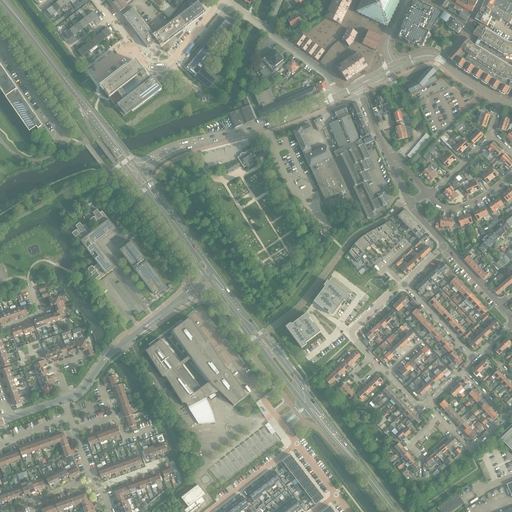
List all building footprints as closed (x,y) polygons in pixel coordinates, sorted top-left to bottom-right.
[(61,0),(60,0),(57,3),(61,8),(66,5),(61,0)] [(160,46),(205,11),(200,5),(204,1),(202,0),(189,0),(187,3),(191,6),(155,33),(153,35),(133,9),(123,16),(147,48),(156,41),(160,46)] [(303,31),(300,33),(293,43),(315,59),(320,62),(325,66),(347,82),(368,67),(385,31),(399,0),(332,0),(324,17),(325,18),(324,20),(305,34),(303,31)] [(430,33),(431,30),(443,13),(442,13),(433,8),(425,4),(424,4),(417,0),(416,1),(415,4),(413,8),(412,11),(410,15),(408,18),(407,22),(407,21),(406,22),(405,25),(403,29),(400,35),(400,36),(401,37),(404,38),(408,40),(408,42),(409,42),(414,45),(415,45),(416,44),(419,46),(422,47),(423,47),(426,40),(428,37),(430,34),(430,33)] [(467,22),(470,15),(463,10),(459,8),(445,0),(442,0),(440,5),(445,8),(446,7),(449,9),(448,10),(459,17),(467,22)] [(477,2),(477,1),(474,0),(457,0),(456,2),(468,10),(472,12),(477,2)] [(484,4),(483,5),(496,14),(511,25),(511,23),(511,16),(510,15),(511,15),(511,3),(506,0),(487,0),(487,1),(486,1),(485,5),(484,4)] [(124,2),(116,8),(120,12),(128,6),(124,2)] [(57,3),(52,7),(56,12),(61,8),(57,3)] [(483,5),(480,10),(481,10),(488,15),(492,17),(499,22),(502,18),(496,14),(483,5)] [(290,18),(287,20),(291,26),(300,21),(298,18),(308,12),(305,6),(294,12),(296,14),(290,18)] [(56,12),(52,7),(47,11),(47,10),(44,13),(50,21),(56,16),(54,14),(56,12)] [(488,26),(492,17),(488,15),(481,10),(479,14),(479,13),(479,14),(477,16),(477,17),(476,19),(476,20),(481,23),(487,26),(488,26)] [(94,12),(89,15),(93,21),(98,17),(94,12)] [(455,19),(444,12),(441,18),(447,22),(452,25),(450,28),(449,30),(452,32),(454,30),(458,34),(462,29),(465,26),(455,19)] [(89,15),(84,19),(88,24),(93,21),(89,15)] [(221,20),(208,36),(203,43),(201,41),(199,44),(200,46),(185,64),(186,65),(184,68),(195,77),(209,89),(218,77),(215,74),(212,77),(197,65),(231,24),(226,21),(226,20),(222,17),(220,19),(221,20)] [(84,19),(79,23),(83,28),(88,24),(84,19)] [(79,23),(75,27),(79,32),(83,28),(79,23)] [(478,40),(481,42),(481,41),(504,55),(511,56),(511,44),(509,43),(486,29),(486,28),(480,25),(474,35),(479,38),(478,40)] [(75,27),(70,30),(74,36),(79,32),(75,27)] [(107,29),(102,33),(106,38),(111,34),(107,29)] [(66,42),(74,36),(70,30),(62,37),(66,42)] [(102,33),(97,36),(101,42),(106,38),(102,33)] [(97,36),(93,40),(97,45),(101,42),(97,36)] [(508,78),(511,79),(511,66),(478,46),(479,45),(476,44),(475,45),(466,37),(448,57),(454,63),(465,51),(469,55),(508,78)] [(93,40),(88,44),(92,49),(97,45),(93,40)] [(88,44),(83,47),(87,53),(87,52),(89,54),(91,53),(90,51),(92,49),(88,44)] [(87,53),(83,47),(78,51),(82,56),(87,53)] [(257,64),(262,70),(265,68),(271,75),(274,72),(274,73),(278,78),(280,76),(276,71),(285,63),(283,60),(284,59),(282,57),(283,57),(280,54),(279,55),(276,50),(271,54),(272,54),(269,57),(267,55),(257,64)] [(508,96),(511,89),(511,87),(511,81),(511,79),(508,78),(469,55),(465,51),(454,63),(455,63),(457,65),(456,66),(461,69),(462,68),(463,69),(465,71),(465,72),(470,75),(470,74),(474,76),(473,77),(478,80),(479,79),(483,81),(482,82),(487,85),(488,84),(492,87),(491,88),(496,91),(496,90),(498,91),(500,92),(500,93),(505,95),(505,94),(508,96)] [(286,68),(288,70),(295,64),(292,61),(291,60),(283,67),(284,69),(286,68)] [(100,87),(103,91),(110,99),(123,117),(131,111),(132,112),(162,90),(158,85),(146,69),(143,71),(135,61),(127,67),(127,66),(100,87)] [(295,64),(288,70),(289,72),(287,74),(288,76),(298,67),(297,67),(297,66),(296,64),(295,64)] [(34,128),(36,127),(37,129),(41,126),(36,118),(38,117),(34,111),(32,113),(28,107),(24,101),(20,95),(16,90),(12,84),(8,78),(5,73),(6,71),(2,66),(0,67),(0,66),(0,89),(1,91),(2,92),(5,97),(5,98),(6,98),(9,103),(10,103),(13,108),(13,109),(14,109),(17,114),(17,115),(18,115),(21,120),(22,120),(25,125),(25,126),(29,131),(29,132),(31,131),(30,131),(32,129),(34,128)] [(419,80),(407,86),(411,94),(437,80),(433,74),(434,73),(431,74),(427,70),(419,80)] [(315,84),(313,85),(315,89),(317,88),(319,93),(319,94),(329,90),(325,80),(316,84),(315,84)] [(315,89),(313,85),(274,102),(273,101),(274,101),(274,100),(273,100),(271,96),(263,99),(266,105),(256,109),(257,112),(260,119),(317,94),(319,93),(317,88),(315,89)] [(402,91),(393,95),(402,121),(421,115),(416,103),(407,106),(402,91)] [(379,96),(374,98),(376,103),(375,103),(376,107),(377,106),(377,107),(379,106),(380,110),(384,109),(383,105),(384,104),(383,101),(382,101),(381,98),(380,98),(379,96)] [(237,111),(243,125),(257,119),(247,97),(242,100),(245,108),(237,111)] [(348,105),(355,122),(363,119),(363,118),(363,119),(355,102),(349,105),(348,105)] [(329,124),(330,126),(339,148),(359,140),(349,116),(344,105),(333,110),(336,117),(338,120),(329,124)] [(234,128),(243,125),(237,111),(228,115),(234,128)] [(481,118),(481,119),(488,122),(489,119),(488,118),(490,115),(482,113),(480,117),(481,118)] [(502,120),(501,123),(508,125),(508,124),(511,125),(511,118),(511,119),(511,120),(504,117),(503,120),(502,120)] [(318,119),(314,121),(318,131),(323,129),(318,119)] [(363,119),(355,122),(358,128),(357,129),(358,134),(360,133),(362,138),(365,144),(368,143),(370,142),(372,141),(370,134),(368,130),(367,127),(363,119)] [(488,122),(481,119),(480,120),(475,119),(474,123),(477,125),(485,127),(486,124),(487,125),(488,122)] [(463,123),(457,129),(459,131),(463,127),(464,128),(466,126),(463,123)] [(508,125),(501,123),(500,126),(501,126),(500,129),(507,132),(509,127),(507,127),(508,125)] [(325,200),(333,196),(346,190),(331,157),(332,157),(327,146),(312,152),(310,149),(311,149),(304,135),(312,131),(308,124),(301,128),(301,127),(298,128),(298,127),(295,128),(296,129),(292,131),(302,152),(303,152),(304,156),(309,168),(310,167),(325,200)] [(475,133),(474,134),(479,140),(481,138),(481,137),(483,135),(478,129),(477,129),(474,127),(471,130),(475,133)] [(396,134),(388,141),(391,145),(399,137),(396,134)] [(479,140),(474,134),(473,135),(472,134),(468,138),(474,144),(476,142),(477,142),(479,140)] [(399,137),(391,145),(394,148),(402,141),(399,137)] [(460,142),(459,144),(465,150),(469,146),(462,139),(459,141),(460,142)] [(361,140),(334,152),(361,211),(357,213),(361,222),(375,216),(372,212),(386,205),(385,203),(389,200),(384,192),(378,195),(379,198),(373,201),(364,183),(369,181),(365,171),(369,169),(365,160),(369,158),(361,140)] [(402,141),(394,148),(397,152),(406,144),(402,141)] [(492,152),(493,153),(498,147),(496,145),(495,145),(493,143),(487,149),(491,152),(492,152)] [(406,144),(397,152),(401,155),(409,148),(406,144)] [(465,150),(459,144),(457,145),(456,144),(453,147),(460,154),(465,150)] [(498,147),(493,153),(494,154),(493,154),(496,158),(502,152),(500,150),(500,149),(498,147)] [(409,148),(401,155),(404,159),(412,151),(409,148)] [(241,156),(240,155),(239,155),(240,156),(237,158),(244,168),(247,166),(248,169),(256,164),(255,161),(257,159),(251,150),(251,149),(245,153),(244,152),(243,153),(244,154),(241,156)] [(412,151),(404,159),(407,163),(416,155),(412,151)] [(447,155),(446,157),(452,163),(456,159),(449,151),(446,154),(447,155)] [(428,153),(424,157),(427,161),(432,157),(428,153)] [(416,155),(407,163),(411,167),(419,158),(416,155)] [(503,163),(504,164),(510,159),(508,156),(507,157),(505,155),(499,161),(502,164),(503,163)] [(452,163),(446,157),(444,158),(443,157),(440,160),(447,167),(452,163)] [(225,168),(228,173),(240,166),(237,161),(225,168)] [(422,173),(426,178),(433,172),(432,170),(433,170),(430,167),(422,173)] [(489,171),(487,173),(493,179),(497,176),(491,168),(489,170),(489,171)] [(433,172),(426,178),(430,182),(438,176),(435,173),(434,173),(433,172)] [(493,179),(487,173),(485,174),(484,173),(482,175),(488,183),(493,179)] [(473,183),(471,184),(474,192),(480,189),(476,180),(473,182),(473,183)] [(474,192),(471,184),(468,185),(468,184),(465,185),(469,195),(474,192)] [(444,193),(447,198),(454,192),(453,190),(454,190),(451,186),(444,193)] [(511,197),(506,191),(502,195),(508,203),(511,201),(510,200),(511,197)] [(454,192),(447,198),(451,202),(459,196),(456,193),(455,193),(454,192)] [(498,198),(493,201),(498,208),(501,207),(501,208),(504,206),(498,198)] [(498,208),(493,201),(488,205),(494,213),(496,211),(496,210),(498,208)] [(485,207),(479,209),(483,217),(486,216),(486,217),(489,216),(485,207)] [(76,237),(75,237),(75,238),(77,236),(91,255),(98,264),(93,267),(92,266),(92,267),(89,269),(91,273),(91,274),(92,273),(93,275),(90,277),(93,281),(92,281),(96,279),(98,281),(115,268),(113,265),(112,263),(107,257),(96,243),(98,242),(105,237),(111,232),(113,231),(116,229),(113,225),(102,211),(100,213),(97,209),(97,210),(98,210),(94,213),(96,216),(94,217),(93,217),(94,217),(91,220),(93,224),(94,223),(98,228),(91,233),(85,224),(82,226),(80,223),(80,224),(77,226),(79,229),(77,230),(76,230),(77,231),(73,233),(76,237)] [(483,217),(479,209),(473,212),(478,221),(481,220),(480,219),(483,217)] [(400,219),(401,220),(408,214),(404,210),(397,216),(398,217),(398,218),(400,220),(400,219)] [(408,214),(401,220),(402,221),(401,221),(403,223),(404,223),(404,224),(411,217),(408,214)] [(470,214),(464,216),(467,224),(469,223),(470,224),(473,223),(470,214)] [(467,224),(464,216),(458,218),(461,227),(464,226),(464,225),(467,224)] [(411,217),(404,224),(405,225),(407,227),(408,228),(415,221),(411,217)] [(387,222),(385,224),(393,233),(397,230),(389,221),(387,222)] [(415,221),(408,228),(409,228),(408,229),(410,231),(411,230),(411,231),(418,225),(415,221)] [(501,228),(505,232),(511,227),(507,223),(503,226),(501,223),(499,225),(501,228)] [(382,226),(380,227),(388,235),(389,236),(393,233),(385,224),(382,226)] [(418,225),(411,231),(412,232),(414,235),(414,234),(415,235),(422,229),(418,225)] [(377,228),(376,229),(384,238),(383,238),(384,239),(388,235),(380,227),(377,228)] [(501,228),(496,233),(500,237),(505,232),(501,228)] [(373,231),(371,231),(379,240),(380,241),(381,240),(383,242),(385,240),(384,239),(383,238),(384,238),(376,229),(373,231)] [(422,229),(415,235),(416,236),(415,236),(417,238),(418,238),(419,239),(425,232),(422,229)] [(369,232),(366,234),(374,243),(375,244),(379,240),(371,231),(369,232)] [(491,235),(489,237),(494,242),(500,237),(496,233),(493,236),(491,235)] [(363,236),(362,237),(370,245),(370,246),(374,243),(366,234),(363,236)] [(487,241),(485,243),(488,247),(494,242),(489,237),(487,235),(484,238),(487,241)] [(359,240),(358,240),(366,249),(370,246),(370,245),(362,237),(360,239),(359,240)] [(356,243),(354,244),(362,253),(363,252),(366,249),(358,240),(357,241),(356,243)] [(136,272),(153,294),(155,296),(156,295),(167,288),(131,241),(125,246),(126,247),(124,248),(124,247),(120,250),(126,258),(134,269),(134,270),(136,272)] [(488,247),(485,243),(479,248),(483,253),(488,247)] [(353,246),(351,248),(361,258),(365,255),(363,253),(363,252),(362,253),(354,244),(353,246)] [(427,246),(422,250),(427,255),(431,250),(427,246)] [(361,258),(351,248),(349,251),(348,253),(358,263),(362,259),(361,258)] [(422,250),(418,254),(422,259),(427,255),(422,250)] [(418,254),(414,258),(418,263),(422,259),(418,254)] [(465,260),(469,265),(474,261),(471,258),(473,256),(471,254),(469,256),(465,260)] [(414,258),(410,262),(414,267),(418,263),(414,258)] [(474,261),(469,265),(474,270),(478,266),(474,261)] [(500,269),(504,265),(500,261),(495,265),(500,269)] [(410,262),(405,266),(410,270),(414,267),(410,262)] [(438,267),(442,272),(443,273),(447,268),(448,269),(448,268),(442,262),(442,263),(437,267),(438,267)] [(410,270),(405,266),(401,270),(405,275),(410,270)] [(478,266),(474,270),(479,275),(483,271),(478,266)] [(438,267),(433,272),(438,277),(442,272),(438,267)] [(483,271),(479,275),(484,280),(488,276),(490,274),(488,272),(486,274),(483,271)] [(433,272),(429,276),(433,281),(438,277),(433,272)] [(451,272),(446,276),(449,280),(454,275),(451,272)] [(429,276),(424,280),(429,285),(433,281),(429,276)] [(450,282),(454,287),(460,281),(456,277),(450,282)] [(331,278),(317,296),(336,310),(350,292),(331,278)] [(424,280),(420,284),(425,289),(429,285),(424,280)] [(460,281),(454,287),(458,291),(464,285),(460,281)] [(505,282),(499,287),(503,291),(508,286),(505,282)] [(425,289),(420,284),(416,288),(420,293),(425,289)] [(464,285),(458,291),(462,295),(468,290),(464,285)] [(503,291),(499,287),(496,289),(494,287),(492,289),(494,291),(498,295),(503,291)] [(468,290),(462,295),(466,299),(472,294),(468,290)] [(472,294),(466,299),(470,303),(476,298),(472,294)] [(51,306),(55,305),(59,297),(54,298),(53,296),(48,298),(51,306)] [(404,296),(398,301),(403,307),(409,302),(404,296)] [(59,297),(55,305),(56,308),(64,305),(63,301),(60,302),(59,297)] [(429,302),(433,306),(437,302),(433,298),(429,302)] [(476,298),(470,303),(474,308),(480,302),(476,298)] [(403,307),(398,301),(393,306),(398,312),(403,307)] [(437,302),(433,306),(437,311),(441,306),(437,302)] [(480,302),(474,308),(478,312),(484,307),(480,302)] [(64,305),(56,308),(57,312),(66,316),(64,311),(66,310),(64,305)] [(21,306),(16,308),(19,316),(21,315),(22,317),(24,316),(21,306)] [(441,306),(437,311),(441,315),(445,311),(441,306)] [(484,307),(478,312),(482,316),(488,311),(484,307)] [(11,310),(6,312),(8,319),(11,318),(11,320),(14,319),(11,310)] [(415,320),(417,318),(421,314),(416,310),(412,313),(414,316),(413,318),(415,320)] [(392,311),(387,315),(391,320),(396,315),(392,311)] [(445,311),(441,315),(445,319),(449,315),(445,311)] [(6,312),(0,314),(1,315),(4,323),(7,322),(6,320),(8,319),(6,312)] [(57,312),(54,313),(57,322),(61,320),(61,318),(66,316),(57,312)] [(51,313),(49,314),(48,314),(52,324),(57,322),(54,313),(51,314),(51,313)] [(46,315),(46,316),(44,317),(47,325),(52,324),(48,314),(46,315)] [(421,314),(417,318),(421,323),(425,319),(421,314)] [(304,315),(286,329),(300,347),(318,333),(304,315)] [(387,315),(383,319),(387,324),(391,320),(387,315)] [(449,315),(445,319),(449,323),(453,319),(449,315)] [(41,317),(39,317),(38,318),(41,327),(47,325),(44,317),(41,318),(41,317)] [(35,319),(36,320),(33,321),(36,329),(41,327),(38,318),(35,319)] [(213,414),(212,412),(212,410),(211,409),(210,407),(209,405),(206,398),(209,396),(211,399),(217,395),(214,392),(217,390),(234,405),(246,396),(230,370),(229,370),(226,370),(210,344),(209,344),(206,343),(190,318),(172,331),(173,331),(190,355),(180,363),(161,340),(161,339),(146,351),(162,377),(163,377),(166,378),(182,403),(183,403),(186,404),(199,424),(215,423),(215,421),(215,419),(214,416),(213,414)] [(383,319),(379,323),(383,328),(387,324),(383,319)] [(425,319),(421,323),(424,326),(422,327),(424,330),(430,324),(425,319)] [(453,319),(449,323),(453,328),(457,323),(453,319)] [(495,320),(490,324),(494,329),(499,325),(495,320)] [(29,322),(28,323),(26,323),(30,333),(35,331),(32,323),(30,324),(29,322)] [(379,323),(374,327),(378,332),(383,328),(379,323)] [(457,323),(453,328),(457,332),(461,328),(457,323)] [(430,324),(424,330),(423,330),(425,333),(428,330),(430,333),(434,329),(430,324)] [(490,324),(486,328),(490,333),(494,329),(490,324)] [(19,326),(18,326),(16,327),(20,336),(25,334),(22,327),(22,326),(19,327),(19,326)] [(14,328),(14,329),(11,330),(14,338),(20,336),(16,327),(14,328)] [(374,327),(370,331),(374,336),(378,332),(374,327)] [(461,328),(457,332),(461,336),(465,332),(461,328)] [(486,328),(482,332),(486,337),(490,333),(486,328)] [(434,329),(430,333),(435,338),(439,334),(434,329)] [(374,336),(370,331),(365,336),(370,340),(374,336)] [(411,331),(406,335),(411,340),(415,336),(411,331)] [(482,332),(477,336),(482,341),(486,337),(482,332)] [(439,334),(435,338),(439,342),(443,339),(439,334)] [(406,335),(402,340),(406,344),(411,340),(406,335)] [(477,336),(473,340),(477,345),(482,341),(477,336)] [(511,342),(508,338),(503,342),(508,347),(511,342)] [(80,339),(75,341),(78,348),(77,348),(78,349),(81,348),(85,339),(80,341),(80,339)] [(85,339),(81,348),(83,352),(85,351),(91,349),(89,344),(87,344),(85,339)] [(443,339),(439,342),(442,345),(440,347),(442,349),(444,347),(448,343),(443,339)] [(398,344),(402,348),(406,344),(402,340),(399,342),(397,340),(396,342),(398,344)] [(477,345),(473,340),(469,345),(473,349),(477,345)] [(70,342),(65,344),(67,352),(70,351),(70,353),(73,352),(70,342)] [(503,342),(499,346),(503,351),(508,347),(503,342)] [(448,343),(444,347),(442,349),(444,352),(446,350),(448,352),(449,352),(450,350),(452,348),(448,343)] [(59,344),(54,345),(54,348),(57,355),(60,355),(60,356),(63,356),(60,346),(59,344)] [(398,344),(393,348),(398,352),(402,348),(398,344)] [(503,351),(499,346),(495,350),(499,355),(503,351)] [(425,347),(421,351),(425,355),(427,357),(429,356),(427,354),(429,351),(425,347)] [(393,348),(389,352),(393,356),(398,352),(393,348)] [(49,350),(44,352),(47,359),(49,358),(50,360),(53,359),(49,350)] [(382,354),(384,355),(381,357),(386,362),(388,360),(389,361),(393,356),(389,352),(387,350),(382,354)] [(450,350),(449,352),(451,354),(449,356),(454,361),(458,357),(453,352),(450,350)] [(355,351),(350,356),(355,361),(360,357),(355,351)] [(421,351),(416,355),(421,359),(425,355),(421,351)] [(416,355),(412,359),(416,363),(418,365),(420,364),(418,362),(421,359),(416,355)] [(350,356),(345,361),(350,366),(355,361),(350,356)] [(458,357),(454,361),(458,366),(462,362),(458,357)] [(2,364),(0,364),(0,366),(1,368),(10,365),(8,359),(1,362),(2,364)] [(412,359),(408,363),(412,368),(416,363),(412,359)] [(33,364),(35,370),(43,367),(44,367),(43,364),(46,363),(45,360),(33,364)] [(485,360),(480,364),(485,368),(489,364),(485,360)] [(345,361),(340,365),(345,371),(350,366),(345,361)] [(408,363),(403,367),(408,372),(412,368),(408,363)] [(480,364),(476,368),(480,372),(485,368),(480,364)] [(340,365),(335,370),(340,376),(345,371),(340,365)] [(444,366),(439,371),(444,375),(448,371),(444,366)] [(400,372),(397,374),(403,380),(409,373),(408,372),(403,367),(399,371),(400,372)] [(480,372),(476,368),(472,372),(476,377),(480,372)] [(335,370),(330,375),(335,380),(340,376),(335,370)] [(47,371),(37,375),(39,380),(46,377),(45,375),(47,374),(47,372),(47,371)] [(439,371),(435,375),(439,379),(444,375),(439,371)] [(494,375),(497,379),(502,374),(498,371),(494,375)] [(4,378),(2,378),(3,381),(13,378),(11,372),(3,375),(4,378)] [(502,374),(497,379),(502,383),(506,379),(502,374)] [(106,378),(107,382),(108,383),(117,380),(115,375),(106,378)] [(335,380),(330,375),(325,380),(330,385),(335,380)] [(435,375),(431,379),(435,383),(439,379),(435,375)] [(46,377),(39,380),(41,385),(52,381),(51,378),(48,379),(47,376),(46,377)] [(377,376),(372,380),(377,386),(382,381),(377,376)] [(431,379),(426,383),(431,387),(435,383),(431,379)] [(506,379),(502,383),(506,388),(510,383),(506,379)] [(107,382),(106,382),(107,386),(109,385),(110,389),(113,388),(119,385),(117,380),(108,383),(107,382)] [(372,380),(367,385),(372,390),(377,386),(372,380)] [(463,380),(459,384),(463,389),(468,384),(463,380)] [(52,381),(41,385),(42,390),(51,387),(50,384),(53,383),(52,381)] [(8,388),(6,388),(7,391),(16,388),(14,383),(7,385),(8,388)] [(426,383),(422,387),(426,392),(431,387),(426,383)] [(113,388),(114,392),(109,394),(109,395),(115,393),(116,398),(125,394),(122,384),(119,385),(113,388)] [(340,389),(345,394),(350,389),(345,384),(340,389)] [(459,384),(455,388),(459,393),(463,389),(459,384)] [(367,385),(362,390),(367,395),(372,390),(367,385)] [(51,387),(42,390),(44,395),(53,392),(52,390),(53,389),(52,386),(51,387)] [(383,391),(387,395),(392,391),(388,386),(383,391)] [(426,392),(422,387),(418,391),(422,396),(426,392)] [(455,388),(450,392),(454,397),(457,395),(459,396),(461,395),(459,393),(455,388)] [(350,389),(345,394),(349,399),(355,394),(350,389)] [(367,395),(362,390),(357,394),(362,400),(367,395)] [(469,394),(472,397),(473,398),(478,394),(474,390),(469,394)] [(392,391),(387,395),(391,399),(396,395),(392,391)] [(11,398),(9,399),(10,401),(20,398),(18,393),(10,395),(11,398)] [(125,394),(116,398),(118,402),(112,404),(113,405),(118,404),(120,408),(129,405),(125,394)] [(472,397),(470,398),(472,400),(470,401),(472,403),(475,400),(478,403),(482,399),(478,394),(473,398),(472,397)] [(396,395),(391,399),(395,404),(400,399),(396,395)] [(400,399),(395,404),(400,408),(404,404),(400,399)] [(482,399),(478,403),(482,407),(486,403),(482,399)] [(440,405),(444,409),(449,405),(445,401),(440,405)] [(486,403),(482,407),(486,412),(490,407),(486,403)] [(404,404),(400,408),(404,412),(408,408),(404,404)] [(129,405),(120,408),(121,412),(116,414),(117,416),(122,414),(123,418),(133,415),(129,405)] [(449,405),(444,409),(448,414),(453,409),(449,405)] [(490,407),(486,412),(490,416),(494,412),(490,407)] [(408,408),(404,412),(408,417),(412,413),(408,408)] [(453,409),(448,414),(453,418),(457,414),(453,409)] [(494,412),(490,416),(494,420),(499,416),(494,412)] [(410,420),(408,421),(405,424),(407,426),(410,423),(412,421),(416,417),(412,413),(408,417),(410,420)] [(457,414),(453,418),(457,422),(461,418),(457,414)] [(133,415),(123,418),(125,423),(134,420),(133,415)] [(416,417),(412,421),(416,426),(421,421),(416,417)] [(461,418),(457,422),(461,427),(465,423),(461,418)] [(134,420),(125,423),(127,428),(131,427),(134,426),(136,425),(134,420)] [(111,428),(107,429),(110,438),(121,435),(117,425),(113,427),(111,422),(109,422),(111,428)] [(273,434),(276,432),(268,423),(265,425),(268,429),(269,429),(273,434)] [(465,423),(461,427),(465,431),(469,427),(465,423)] [(499,437),(509,447),(511,450),(511,424),(510,426),(508,428),(499,437)] [(101,431),(97,433),(100,442),(110,438),(107,429),(103,431),(101,425),(99,426),(101,431)] [(399,425),(397,427),(406,437),(411,433),(406,428),(404,430),(399,425)] [(406,437),(397,427),(395,429),(398,432),(396,435),(402,441),(406,437)] [(469,427),(465,431),(469,436),(473,431),(469,427)] [(473,431),(469,436),(473,440),(478,436),(473,431)] [(43,438),(39,440),(42,449),(52,445),(49,436),(45,437),(43,432),(41,433),(43,438)] [(59,432),(49,436),(52,445),(60,442),(62,447),(71,444),(69,439),(67,440),(64,434),(60,435),(59,432)] [(90,435),(86,436),(90,446),(95,444),(92,435),(94,434),(93,432),(89,433),(90,435)] [(97,433),(94,434),(92,435),(95,444),(100,442),(97,433)] [(33,442),(29,443),(32,452),(42,449),(39,440),(35,441),(33,436),(31,436),(33,442)] [(453,437),(448,441),(452,446),(457,442),(453,437)] [(21,440),(23,445),(18,447),(22,456),(32,452),(29,443),(24,445),(23,439),(21,440)] [(448,441),(443,445),(447,450),(452,446),(448,441)] [(164,443),(159,444),(163,456),(165,455),(164,453),(167,452),(164,443)] [(395,447),(398,451),(398,452),(403,448),(399,443),(395,447)] [(71,444),(62,447),(64,452),(73,449),(74,451),(75,450),(74,447),(72,447),(71,444)] [(159,444),(154,446),(157,455),(160,454),(161,457),(163,456),(159,444)] [(443,445),(439,449),(443,453),(447,450),(443,445)] [(154,446),(148,448),(153,460),(154,459),(154,457),(157,455),(154,446)] [(11,452),(7,454),(10,463),(21,459),(17,450),(13,452),(11,447),(9,447),(11,452)] [(143,450),(144,453),(146,459),(150,458),(151,460),(153,460),(148,448),(143,450)] [(403,448),(398,452),(396,453),(398,455),(399,454),(400,453),(402,456),(407,452),(403,448)] [(73,449),(64,452),(66,458),(75,454),(74,451),(73,449)] [(439,449),(434,453),(438,457),(443,453),(439,449)] [(0,452),(1,456),(0,456),(0,466),(0,467),(10,463),(7,454),(3,456),(1,450),(0,450),(0,452)] [(407,452),(402,456),(405,459),(404,460),(404,459),(402,461),(404,463),(411,457),(407,452)] [(434,453),(430,457),(434,461),(438,457),(434,453)] [(139,454),(134,456),(138,468),(140,467),(139,465),(142,463),(139,454)] [(291,455),(280,463),(284,467),(294,459),(291,455)] [(134,456),(129,458),(132,467),(135,466),(136,468),(138,468),(134,456)] [(411,457),(404,463),(405,465),(407,463),(410,465),(415,461),(411,457)] [(425,461),(426,462),(424,464),(428,468),(430,466),(431,468),(436,464),(434,461),(430,457),(425,461)] [(129,458),(124,460),(128,471),(130,471),(129,468),(132,467),(129,458)] [(294,459),(284,467),(287,472),(297,464),(294,459)] [(124,460),(119,462),(122,471),(125,470),(126,472),(128,471),(124,460)] [(415,461),(410,465),(414,470),(413,471),(415,474),(419,470),(417,467),(419,466),(415,461)] [(119,462),(113,464),(118,475),(119,474),(119,472),(122,471),(119,462)] [(113,464),(108,465),(112,475),(115,473),(116,476),(118,475),(113,464)] [(297,464),(287,472),(289,470),(292,474),(290,475),(291,476),(301,468),(297,464)] [(108,465),(103,467),(107,479),(109,478),(108,476),(112,475),(108,465)] [(165,468),(161,469),(165,478),(170,476),(167,467),(169,467),(168,465),(164,466),(165,468)] [(169,467),(167,467),(170,476),(175,474),(172,465),(169,467)] [(76,466),(71,468),(76,479),(78,478),(77,476),(80,474),(76,466)] [(107,479),(103,467),(98,469),(101,478),(105,477),(106,479),(107,479)] [(65,468),(60,470),(65,481),(67,480),(66,478),(69,477),(68,474),(66,470),(65,468)] [(71,468),(66,470),(68,474),(69,477),(70,479),(73,478),(75,480),(76,479),(71,468)] [(301,468),(291,476),(294,480),(304,472),(301,468)] [(60,470),(55,472),(59,481),(62,480),(64,482),(65,481),(60,470)] [(55,472),(50,475),(56,486),(57,485),(56,483),(59,481),(55,472)] [(151,476),(148,477),(151,486),(156,484),(153,475),(155,474),(154,472),(151,474),(151,476)] [(273,472),(269,475),(276,485),(275,483),(279,479),(273,472)] [(304,472),(294,480),(295,479),(298,483),(297,484),(297,485),(307,477),(304,472)] [(155,474),(153,475),(156,484),(162,482),(159,473),(155,474)] [(56,486),(50,475),(45,477),(49,486),(53,484),(54,487),(56,486)] [(269,475),(265,479),(272,488),(276,485),(269,475)] [(141,477),(141,479),(138,480),(141,489),(146,488),(143,479),(145,478),(144,476),(141,477)] [(148,477),(145,478),(143,479),(146,488),(151,486),(148,477)] [(307,477),(297,485),(300,489),(310,481),(307,477)] [(42,479),(37,481),(41,492),(43,491),(42,489),(46,488),(42,479)] [(265,479),(260,482),(268,491),(272,488),(265,479)] [(131,483),(128,484),(131,493),(136,491),(133,482),(135,482),(134,480),(130,481),(131,483)] [(138,480),(135,482),(133,482),(136,491),(141,489),(138,480)] [(37,481),(32,482),(35,492),(38,490),(39,493),(41,492),(37,481)] [(310,481),(300,489),(303,493),(314,485),(310,481)] [(32,482),(27,484),(31,496),(33,495),(32,493),(35,492),(32,482)] [(260,482),(256,485),(263,495),(262,493),(266,490),(267,492),(268,491),(260,482)] [(27,484),(22,486),(25,495),(28,494),(29,496),(31,496),(27,484)] [(128,484),(118,487),(119,490),(114,492),(116,497),(115,497),(115,498),(116,500),(117,500),(119,503),(125,501),(123,496),(131,493),(128,484)] [(183,509),(180,510),(181,511),(194,511),(201,507),(200,506),(205,502),(202,497),(206,495),(205,494),(198,484),(195,487),(181,498),(188,507),(184,510),(183,509)] [(256,485),(252,488),(259,498),(263,495),(256,485)] [(314,485),(303,493),(305,492),(308,496),(306,497),(307,497),(317,489),(314,485)] [(22,486),(17,488),(21,499),(23,499),(22,496),(25,495),(22,486)] [(17,488),(12,490),(15,499),(18,498),(19,500),(21,499),(17,488)] [(252,488),(247,492),(255,501),(259,498),(252,488)] [(317,489),(307,497),(310,502),(320,494),(317,489)] [(12,490),(6,491),(11,503),(12,502),(12,500),(15,499),(12,490)] [(6,491),(1,493),(5,502),(8,501),(9,504),(11,503),(6,491)] [(457,494),(438,507),(441,511),(452,511),(464,504),(465,503),(458,493),(457,494)] [(73,495),(70,496),(74,505),(82,503),(83,508),(92,504),(90,499),(88,500),(86,494),(74,498),(73,495)] [(320,494),(310,502),(312,500),(315,505),(324,498),(320,494)] [(70,496),(65,498),(68,507),(74,505),(70,496)] [(242,496),(237,500),(244,509),(249,506),(242,496)] [(293,497),(288,500),(296,510),(300,507),(293,497)] [(65,498),(60,500),(63,509),(68,507),(65,498)] [(60,500),(55,502),(58,511),(63,509),(60,500)] [(117,507),(118,509),(129,505),(128,500),(125,501),(119,503),(120,506),(117,507)] [(237,500),(233,503),(239,511),(240,511),(244,509),(237,500)] [(288,500),(284,504),(290,511),(292,511),(296,510),(288,500)] [(46,508),(42,510),(42,511),(55,511),(58,511),(55,502),(50,503),(51,506),(49,507),(49,504),(45,505),(46,508)] [(239,511),(233,503),(229,506),(233,511),(239,511)]
